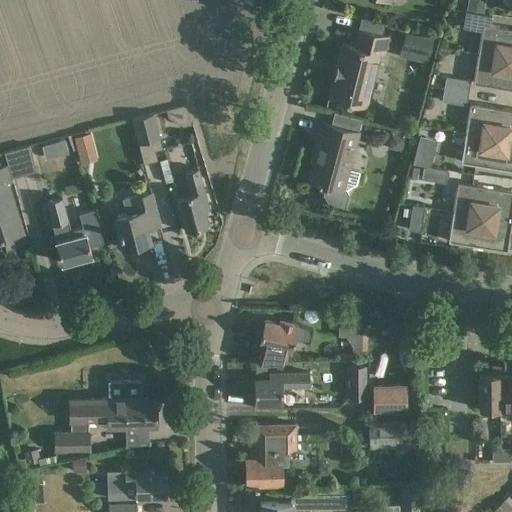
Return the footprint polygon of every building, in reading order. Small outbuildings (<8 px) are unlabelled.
[(467,0),(466,10),(483,14),(485,0),(467,0)] [(492,15),(483,14),(466,10),(463,27),(482,30),(478,54),(511,58),(511,28),(490,25),(492,15)] [(328,97),(347,102),(366,106),(380,53),(384,54),(389,36),(358,28),(354,46),(341,42),(328,97)] [(428,64),(434,40),(405,32),(399,56),(428,64)] [(511,58),(478,54),(473,83),(511,89),(511,58)] [(446,76),(443,88),(468,92),(471,80),(446,76)] [(466,105),(468,92),(443,88),(441,101),(466,105)] [(465,132),(511,139),(511,109),(470,103),(465,132)] [(160,138),(153,113),(132,118),(139,144),(160,138)] [(314,161),(309,180),(320,183),(319,188),(324,189),(323,194),(328,203),(345,208),(349,193),(346,190),(356,184),(359,173),(343,169),(347,156),(351,157),(356,138),(358,131),(357,131),(332,124),(328,123),(321,121),(316,142),(319,142),(317,149),(314,148),(311,160),(314,161)] [(402,151),(406,138),(404,137),(405,134),(397,132),(396,135),(392,134),(388,148),(402,151)] [(511,170),(511,139),(465,132),(460,162),(511,170)] [(98,159),(91,133),(74,137),(81,164),(98,159)] [(419,136),(412,162),(430,166),(436,140),(419,136)] [(41,141),(43,158),(68,157),(66,139),(41,141)] [(12,178),(37,171),(29,145),(4,152),(12,178)] [(160,160),(166,183),(173,181),(167,159),(160,160)] [(22,231),(15,212),(6,183),(10,181),(5,166),(0,167),(0,239),(3,238),(3,237),(22,231)] [(411,177),(421,178),(446,182),(448,170),(423,166),(423,167),(413,166),(411,177)] [(187,183),(190,196),(177,199),(181,212),(186,231),(209,225),(205,212),(210,211),(201,179),(187,183)] [(453,211),(511,221),(511,219),(511,190),(457,182),(453,211)] [(115,217),(123,247),(150,240),(146,227),(159,224),(151,192),(132,197),(136,211),(115,217)] [(96,220),(93,209),(79,213),(82,226),(70,229),(62,197),(46,201),(56,239),(56,240),(62,263),(92,255),(89,246),(103,242),(97,220),(96,220)] [(412,204),(408,229),(421,231),(424,212),(425,207),(424,206),(414,205),(412,204)] [(507,250),(511,221),(453,211),(448,241),(507,250)] [(294,339),(310,342),(313,329),(298,325),(298,324),(279,319),(278,322),(264,319),(258,343),(262,344),(257,362),(285,362),(287,351),(291,352),(294,339)] [(337,325),(336,342),(359,343),(360,326),(337,325)] [(367,396),(367,366),(349,367),(349,396),(367,396)] [(499,409),(501,409),(500,366),(491,366),(492,373),(478,373),(479,409),(499,409)] [(511,372),(509,373),(509,366),(500,366),(501,409),(511,408),(511,372)] [(299,372),(288,372),(268,372),(268,378),(254,378),(254,403),(282,402),(282,386),(300,386),(309,386),(309,372),(299,372)] [(70,418),(70,421),(106,420),(106,428),(125,428),(125,427),(156,426),(156,400),(140,400),(140,396),(139,380),(109,381),(109,397),(69,398),(69,402),(70,418)] [(406,385),(373,385),(373,409),(406,409),(406,385)] [(369,447),(402,447),(402,420),(369,421),(369,447)] [(246,485),(266,484),(282,484),(282,461),(287,461),(287,449),(327,448),(327,433),(297,434),(297,423),(275,424),(255,424),(255,456),(245,457),(246,485)] [(89,451),(89,430),(71,430),(54,430),(54,451),(89,451)] [(23,451),(26,465),(37,462),(37,463),(38,463),(39,466),(57,462),(56,459),(57,458),(56,455),(40,458),(37,448),(23,451)] [(502,461),(501,448),(492,448),(492,461),(502,461)] [(501,448),(502,461),(511,461),(510,448),(501,448)] [(85,459),(72,459),(73,472),(86,472),(85,459)] [(123,470),(108,470),(109,499),(124,498),(135,498),(147,497),(167,497),(166,472),(153,472),(153,469),(133,469),(123,470)] [(419,511),(419,487),(403,487),(403,511),(419,511)] [(290,501),(280,501),(260,502),(259,511),(291,511),(292,509),(345,508),(345,494),(290,495),(290,501)] [(497,505),(504,511),(511,511),(511,506),(503,498),(497,505)] [(136,511),(136,503),(108,504),(108,511),(136,511)]
